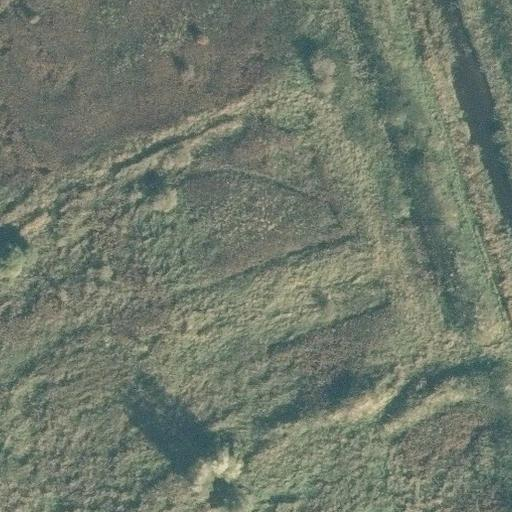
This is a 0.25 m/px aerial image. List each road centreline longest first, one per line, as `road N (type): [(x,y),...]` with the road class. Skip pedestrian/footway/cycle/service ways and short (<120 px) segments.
road 1 (track): [(0,218),(171,138),(264,113),(328,135),(373,228),(447,346),(511,399)]
road 2 (track): [(404,0),(511,324)]
